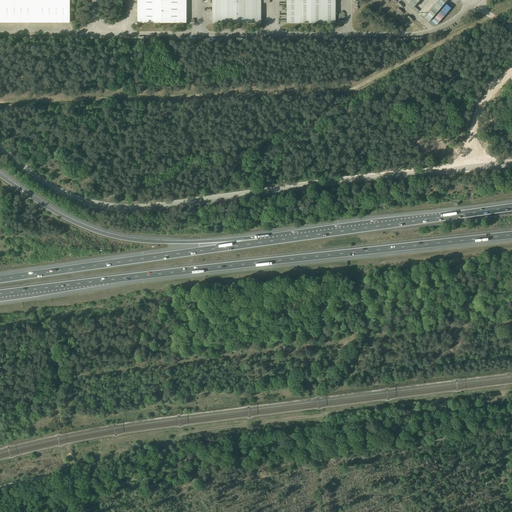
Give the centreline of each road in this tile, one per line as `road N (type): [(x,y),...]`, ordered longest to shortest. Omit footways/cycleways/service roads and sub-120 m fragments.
road 1 (motorway): [(0,294),(511,235)]
road 2 (track): [(511,392),(188,431),(128,479)]
road 3 (motorway): [(258,242),(104,234),(0,175)]
road 4 (motorway): [(258,242),(0,280)]
road 5 (motorway): [(511,207),(258,242)]
